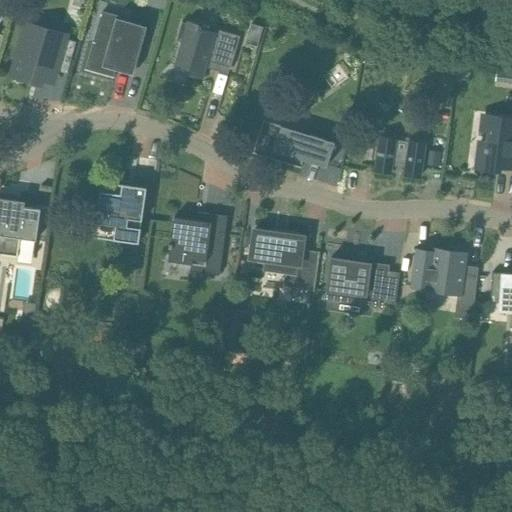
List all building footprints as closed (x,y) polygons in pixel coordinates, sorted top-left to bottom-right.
[(167,0),(150,0),(149,5),(165,10),(167,0)] [(86,68),(85,70),(114,78),(115,76),(114,76),(116,69),(127,73),(127,71),(130,60),(136,61),(135,63),(137,63),(147,26),(117,17),(113,30),(100,26),(96,42),(93,41),(93,42),(86,68)] [(178,42),(178,41),(181,42),(174,65),(176,66),(176,64),(190,68),(188,75),(204,79),(207,67),(205,67),(207,61),(230,68),(230,69),(231,69),(240,36),(215,28),(214,32),(202,28),(203,25),(188,20),(187,23),(183,22),(184,21),(182,21),(176,41),(178,42)] [(251,21),(245,41),(259,45),(265,25),(251,21)] [(28,29),(16,72),(39,79),(40,75),(52,78),(63,38),(28,29)] [(511,168),(511,120),(492,118),(489,144),(481,143),(477,168),(499,171),(499,167),(511,168)] [(263,120),(253,153),(274,159),(275,156),(282,158),(281,161),(300,167),(302,159),(326,166),(333,141),(263,120)] [(381,138),(375,171),(376,171),(390,173),(390,174),(391,167),(406,170),(404,176),(405,176),(419,178),(419,179),(420,179),(425,146),(425,148),(410,145),(411,143),(395,141),(395,143),(381,140),(381,138)] [(430,150),(427,165),(439,167),(441,152),(430,150)] [(128,181),(101,177),(94,237),(139,243),(146,189),(127,186),(128,181)] [(0,254),(19,257),(21,238),(37,240),(41,209),(25,207),(26,201),(21,200),(21,196),(0,193),(0,194),(0,254)] [(170,248),(169,261),(192,264),(193,264),(193,259),(222,263),(228,216),(207,213),(206,221),(197,220),(174,217),(171,243),(170,243),(169,248),(170,248)] [(285,230),(285,234),(255,230),(251,258),(262,259),(261,272),(290,276),(288,288),(311,291),(311,292),(312,292),(318,252),(319,252),(302,249),(304,237),(299,236),(300,232),(285,230)] [(416,248),(410,287),(427,289),(427,291),(463,296),(469,252),(451,249),(450,253),(433,251),(434,247),(433,247),(432,251),(416,248)] [(351,261),(331,258),(326,299),(383,307),(389,266),(371,263),(372,259),(352,257),(351,261)] [(511,279),(492,278),(490,308),(511,310),(510,334),(511,333),(511,279)] [(248,313),(232,311),(227,351),(242,353),(248,313)] [(208,347),(222,349),(223,337),(209,335),(208,347)]
